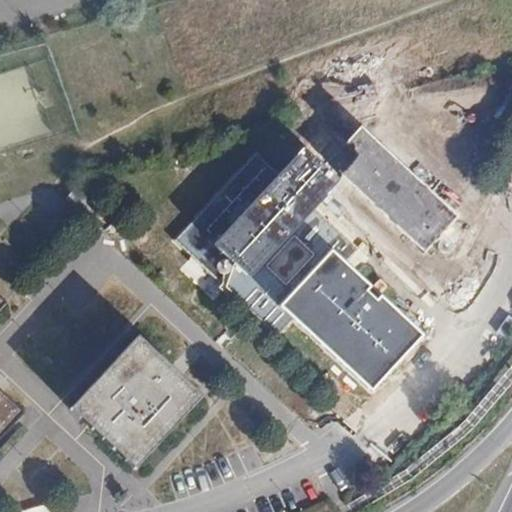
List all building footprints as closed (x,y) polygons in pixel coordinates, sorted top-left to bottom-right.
[(470,244),(372,152),(357,166),(335,146),(285,194),(262,174),(183,255),(282,354),(365,273),(324,233),(349,206),(333,193),(340,188),(434,280),(470,244)] [(107,213),(90,200),(77,214),(93,228),(107,213)] [(495,251),(511,216),(487,204),(469,239),(495,251)] [(0,321),(8,313),(0,306),(0,448),(26,422),(0,395),(0,321)] [(204,414),(141,352),(72,423),(136,484),(204,414)] [(72,511),(69,500),(21,511),(72,511)]
